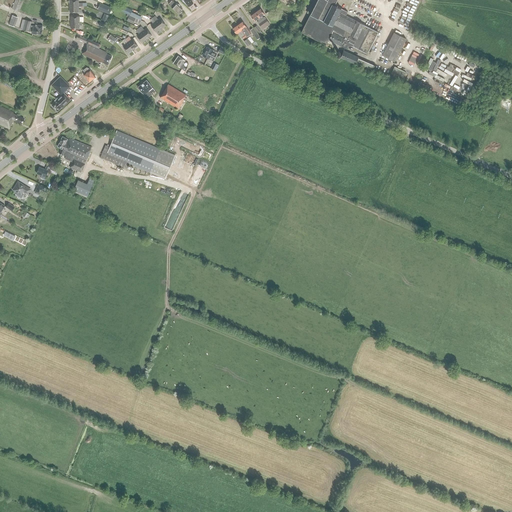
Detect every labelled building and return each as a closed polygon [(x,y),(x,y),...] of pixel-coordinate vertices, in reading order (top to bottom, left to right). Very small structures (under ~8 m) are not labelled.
[(15,0),(12,9),(17,11),(21,0),(15,0)] [(178,5),(176,3),(176,4),(173,1),(171,0),(170,0),(168,2),(170,4),(169,5),(172,8),(178,14),(179,13),(180,14),(181,12),(181,11),(181,10),(182,9),(180,6),(180,5),(179,4),(178,5)] [(341,8),(335,5),(337,0),(313,0),(307,12),(310,14),(301,32),(326,45),(328,39),(347,49),(349,44),(367,53),(378,32),(346,16),(348,12),(341,8)] [(98,9),(109,14),(111,8),(100,3),(98,9)] [(129,16),(129,15),(131,12),(132,11),(120,5),(118,10),(129,16)] [(261,9),(256,12),(266,26),(269,24),(264,17),(263,18),(262,15),(264,14),(261,9)] [(262,29),(266,26),(256,12),(251,16),(254,21),(257,19),(259,21),(257,22),(262,29)] [(16,26),(19,16),(13,15),(10,25),(16,26)] [(133,24),(135,18),(131,17),(129,16),(126,21),(133,24)] [(155,16),(153,18),(161,28),(166,25),(160,18),(158,19),(155,16)] [(153,18),(150,20),(153,23),(150,25),(156,32),(161,28),(153,18)] [(36,26),(30,26),(31,22),(23,19),(20,29),(29,31),(32,32),(32,33),(36,34),(37,34),(41,34),(42,26),(37,25),(36,25),(36,26)] [(246,33),(249,31),(243,21),(238,25),(243,32),(244,34),(246,37),(248,35),(246,33)] [(243,39),(246,37),(244,34),(243,32),(238,25),(233,29),(236,34),(239,32),(242,36),(243,39)] [(147,39),(152,35),(146,28),(144,30),(141,26),(139,28),(147,39)] [(142,43),(147,39),(139,28),(136,30),(139,34),(137,35),(142,43)] [(260,37),(256,33),(253,28),(250,30),(254,35),(257,39),(260,37)] [(396,31),(384,55),(397,61),(409,38),(396,31)] [(79,40),(87,43),(82,54),(101,63),(101,62),(108,65),(112,56),(106,54),(107,53),(99,49),(101,45),(88,38),(87,39),(77,34),(75,39),(79,40)] [(107,40),(112,43),(115,38),(110,35),(107,40)] [(131,38),(127,41),(128,42),(133,49),(138,46),(132,39),(131,38)] [(127,41),(125,39),(122,41),(125,44),(123,46),(128,53),(133,49),(128,42),(127,41)] [(207,47),(202,56),(212,61),(216,54),(213,53),(214,51),(207,47)] [(358,58),(358,57),(343,51),(340,57),(355,64),(356,62),(359,64),(361,59),(358,58)] [(178,66),(180,68),(181,69),(185,71),(186,69),(183,67),(184,66),(182,65),(185,61),(183,59),(178,56),(173,63),(178,66)] [(84,76),(85,77),(89,82),(95,77),(90,70),(90,69),(87,67),(83,70),(85,73),(84,75),(84,76)] [(401,81),(405,73),(394,68),(390,76),(401,81)] [(70,86),(60,76),(51,85),(61,95),(55,101),(51,105),(57,111),(61,108),(62,108),(71,99),(64,92),(70,86)] [(150,93),(151,94),(153,97),(157,94),(153,88),(146,80),(143,83),(141,84),(138,87),(142,92),(144,95),(148,92),(149,94),(150,93)] [(178,109),(183,100),(185,96),(168,85),(160,98),(178,109)] [(0,124),(9,129),(13,120),(21,124),(24,118),(13,113),(13,112),(0,105),(0,124)] [(129,163),(150,172),(165,179),(175,155),(117,130),(110,147),(106,145),(100,157),(127,168),(129,163)] [(68,139),(62,136),(57,146),(61,148),(59,153),(63,155),(66,156),(65,159),(72,162),(70,168),(81,172),(92,147),(69,138),(66,144),(65,144),(68,139)] [(422,146),(412,140),(410,143),(421,149),(422,146)] [(211,159),(213,152),(192,145),(189,152),(211,159)] [(201,159),(195,170),(204,175),(210,164),(201,159)] [(48,171),(49,166),(47,165),(45,170),(39,167),(36,173),(41,175),(41,177),(41,179),(43,179),(44,179),(48,171)] [(18,182),(13,190),(17,192),(16,194),(17,195),(20,198),(21,198),(25,192),(27,193),(30,189),(18,182)] [(41,195),(44,188),(38,185),(35,193),(41,195)] [(15,236),(5,231),(3,235),(13,240),(15,236)]
